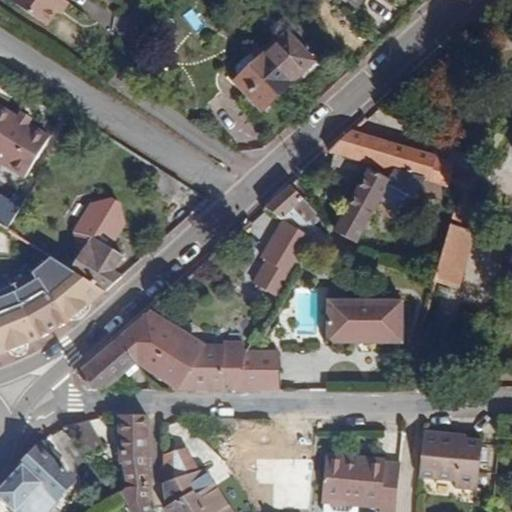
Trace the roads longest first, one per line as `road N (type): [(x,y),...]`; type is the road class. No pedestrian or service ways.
road 1 (residential): [(511,403),(71,406)]
road 2 (residential): [(464,0),(243,200)]
road 3 (residential): [(243,200),(0,42)]
road 4 (residential): [(243,200),(63,354)]
